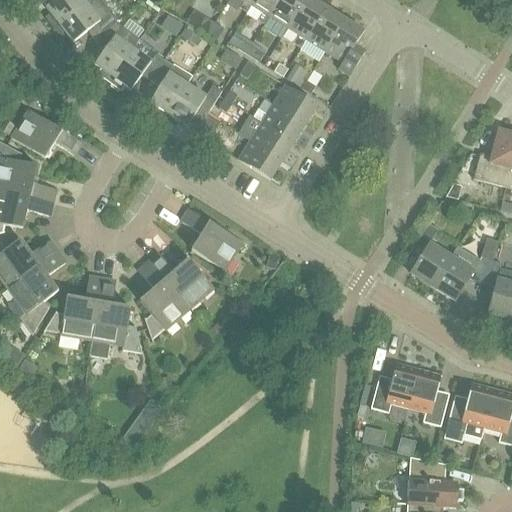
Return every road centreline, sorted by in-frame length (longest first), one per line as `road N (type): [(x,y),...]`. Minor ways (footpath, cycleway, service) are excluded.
road 1 (residential): [(511,369),(458,353),(271,229)]
road 2 (residential): [(271,229),(400,28)]
road 3 (residential): [(112,131),(84,207),(96,243),(128,242),(179,174)]
road 4 (residential): [(112,131),(46,74),(0,16)]
road 5 (residential): [(511,94),(400,28)]
